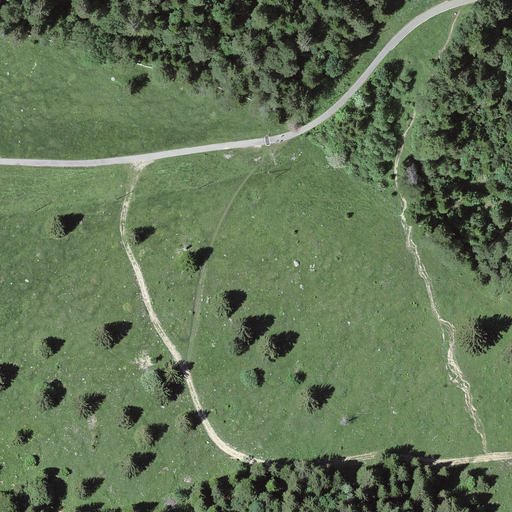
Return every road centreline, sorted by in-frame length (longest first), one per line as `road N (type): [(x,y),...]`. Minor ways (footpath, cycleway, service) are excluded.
road 1 (track): [(144,157),(124,219),(127,244),(160,332),(222,447),(280,471),(366,456),(443,462),(511,455)]
road 2 (track): [(455,3),(415,22),(345,98),(293,134),(144,157)]
road 3 (track): [(144,157),(101,165),(0,163)]
